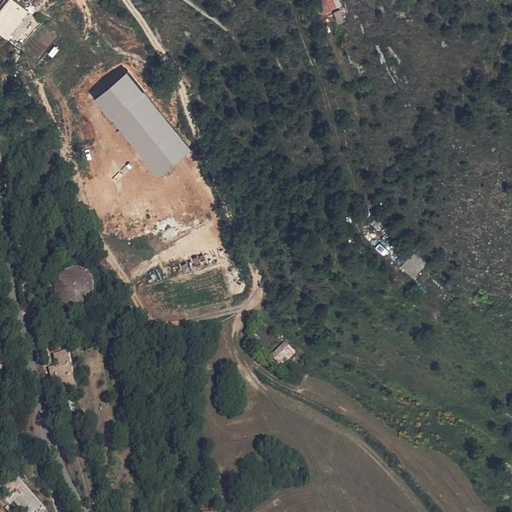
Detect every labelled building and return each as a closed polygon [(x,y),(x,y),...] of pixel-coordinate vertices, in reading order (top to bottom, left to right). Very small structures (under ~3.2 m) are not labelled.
[(29,15),(10,2),(0,17),(0,32),(4,35),(11,40),(29,15)] [(155,179),(190,153),(129,72),(95,98),(155,179)] [(385,256),(389,250),(379,244),(375,250),(385,256)] [(400,271),(413,281),(425,267),(412,257),(400,271)] [(70,270),(67,271),(65,273),(63,276),(61,278),(60,281),(59,285),(60,288),(60,291),(62,294),(64,297),(66,299),(69,300),(72,301),(75,302),(78,302),(82,301),(85,299),(87,298),(89,295),(91,292),(92,289),(92,286),(92,283),(91,280),(90,277),(88,274),(86,272),(83,270),(80,269),(76,269),(73,269),(70,270)] [(295,352),(284,341),(272,353),(279,359),(286,353),(290,356),(295,352)] [(40,359),(37,346),(32,347),(34,361),(40,359)] [(61,371),(65,370),(60,350),(47,353),(52,372),(48,373),(52,388),(56,387),(65,385),(61,371)] [(56,387),(58,393),(67,391),(65,385),(56,387)] [(32,491),(35,490),(31,477),(17,482),(21,496),(32,491)] [(43,511),(32,491),(21,496),(19,497),(21,502),(27,511),(43,511)]
